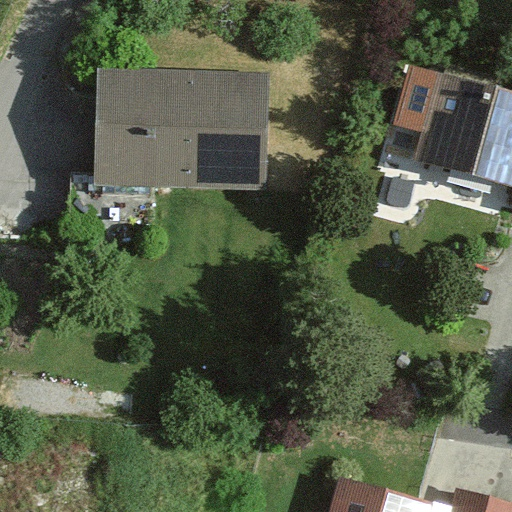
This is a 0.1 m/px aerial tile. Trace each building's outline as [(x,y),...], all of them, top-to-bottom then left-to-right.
[(265,70),(96,68),(94,181),(263,184),(265,70)] [(511,87),(439,68),(415,156),(511,182),(511,87)] [(98,511),(98,445),(0,445),(0,511),(98,511)] [(424,511),(426,504),(343,481),(334,511),(424,511)] [(511,511),(511,504),(461,492),(456,511),(511,511)]
